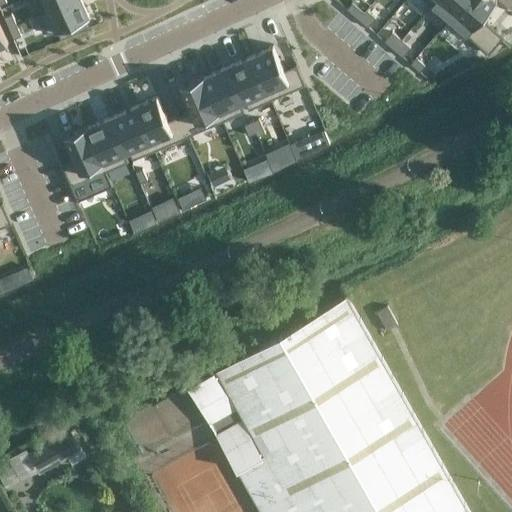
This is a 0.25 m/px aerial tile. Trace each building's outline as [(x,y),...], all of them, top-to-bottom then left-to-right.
[(39,0),(44,11),(39,12),(40,14),(71,0),(39,0)] [(83,0),(71,0),(40,14),(49,33),(57,30),(61,38),(89,26),(85,18),(90,15),(83,0)] [(406,0),(423,14),(432,4),(435,0),(406,0)] [(435,0),(432,4),(449,19),(465,0),(435,0)] [(465,0),(449,19),(489,53),(504,35),(482,17),(496,0),(465,0)] [(352,2),(347,8),(359,18),(365,12),(352,2)] [(365,12),(359,18),(369,26),(376,17),(367,9),(365,12)] [(12,13),(5,16),(9,27),(17,24),(12,13)] [(0,21),(0,45),(9,42),(0,21)] [(17,24),(9,27),(14,38),(22,35),(17,24)] [(393,31),(385,40),(394,48),(402,39),(393,31)] [(402,39),(394,48),(403,56),(411,47),(402,39)] [(274,44),(252,54),(271,99),(306,84),(297,63),(284,69),(274,44)] [(252,54),(229,63),(249,109),(271,99),(252,54)] [(416,57),(411,63),(420,71),(426,65),(416,57)] [(204,73),(203,74),(223,120),(245,110),(225,65),(204,74),(204,73)] [(192,109),(180,114),(189,135),(223,120),(203,74),(181,83),(192,109)] [(158,94),(136,104),(155,149),(189,135),(180,114),(168,119),(158,94)] [(136,104),(113,114),(133,159),(155,149),(136,104)] [(88,124),(87,124),(107,170),(129,161),(109,115),(88,124)] [(259,117),(252,121),(257,132),(258,135),(266,132),(259,117)] [(252,121),(245,124),(249,135),(257,132),(252,121)] [(76,159),(63,165),(72,185),(107,170),(87,124),(65,134),(76,159)] [(325,130),(291,145),(297,158),(330,142),(325,130)] [(143,168),(135,171),(140,182),(148,179),(143,168)] [(215,170),(209,174),(214,185),(221,181),(215,170)] [(0,227),(12,222),(3,202),(0,202),(0,227)] [(471,511),(347,294),(189,383),(261,511),(471,511)] [(388,330),(390,328),(398,323),(388,305),(377,311),(388,330)] [(72,429),(29,453),(39,470),(81,446),(72,429)]
